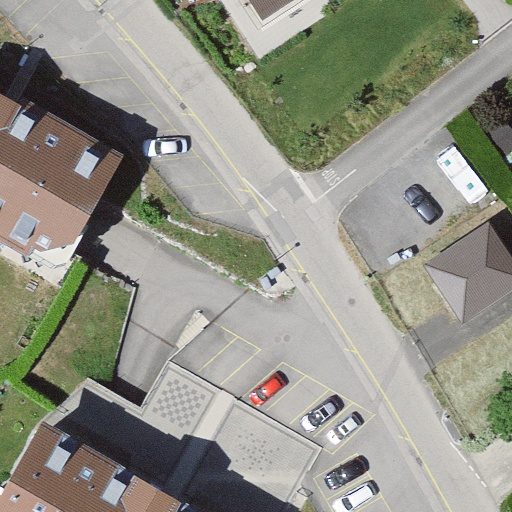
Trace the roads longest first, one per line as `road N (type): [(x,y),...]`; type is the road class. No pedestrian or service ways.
road 1 (residential): [(286,211),(469,511)]
road 2 (residential): [(286,211),(511,39)]
road 3 (residential): [(122,0),(286,211)]
